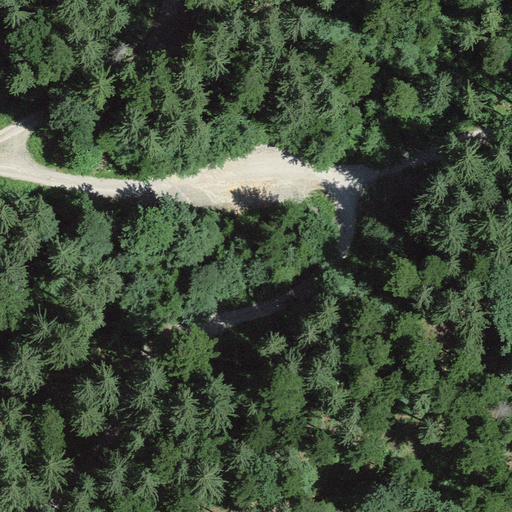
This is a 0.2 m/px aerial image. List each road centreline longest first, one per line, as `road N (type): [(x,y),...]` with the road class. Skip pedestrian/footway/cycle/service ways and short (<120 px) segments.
road 1 (track): [(59,511),(162,355),(303,286),(335,257),(348,231),(350,186),(337,177),(277,173),(137,187),(63,182),(0,166)]
road 2 (track): [(0,140),(202,27),(298,0)]
road 3 (track): [(350,186),(511,127)]
